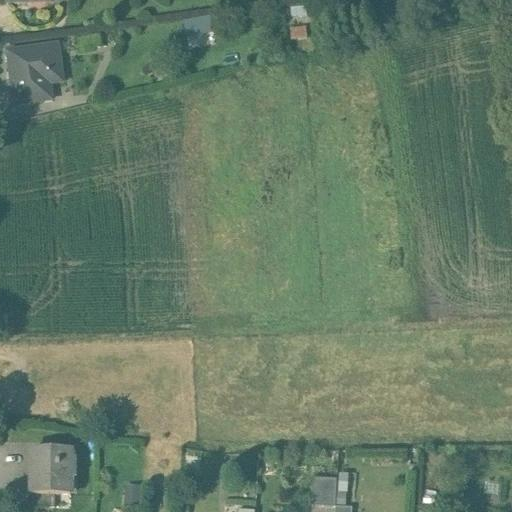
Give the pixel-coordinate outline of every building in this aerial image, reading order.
[(184,19),(185,44),(212,43),(211,17),(184,19)] [(105,35),(80,39),(82,50),(107,47),(105,35)] [(57,46),(7,52),(14,106),(52,101),(50,84),(62,83),(60,72),(61,72),(57,46)] [(71,451),(32,451),(32,495),(54,496),(70,496),(70,479),(74,479),(74,460),(71,460),(71,451)] [(336,504),(346,504),(347,473),(337,472),(336,504)] [(336,481),(312,479),(311,507),(335,509),(336,481)] [(54,496),(32,496),(32,508),(54,509),(54,496)]
